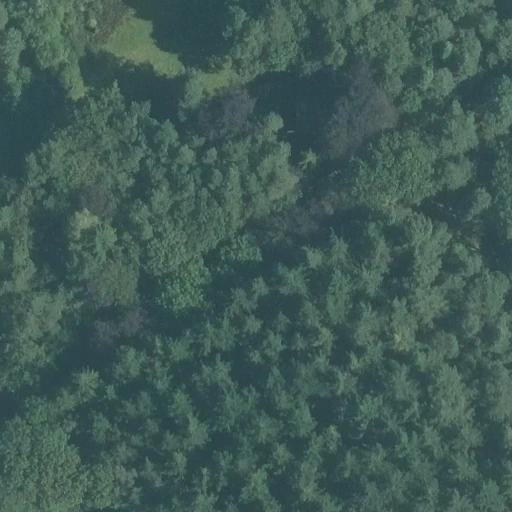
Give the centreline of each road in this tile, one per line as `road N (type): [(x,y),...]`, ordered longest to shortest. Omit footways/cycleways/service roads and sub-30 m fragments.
road 1 (unclassified): [(0,447),(111,322),(511,85)]
road 2 (track): [(511,296),(450,236),(393,222),(356,232),(34,410)]
